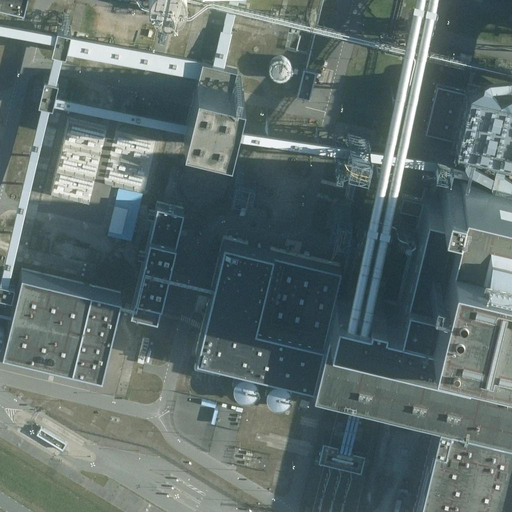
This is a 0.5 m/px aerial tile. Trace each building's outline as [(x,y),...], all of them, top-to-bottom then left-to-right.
[(0,0),(0,6),(24,12),(26,0),(0,0)] [(404,15),(408,0),(399,0),(396,12),(404,15)] [(412,0),(409,10),(414,12),(412,15),(417,17),(422,0),(412,0)] [(371,70),(370,101),(380,101),(379,103),(390,104),(391,96),(396,97),(397,69),(400,69),(401,58),(397,58),(397,65),(389,65),(389,64),(382,63),(381,71),(371,70)] [(237,66),(202,59),(185,132),(229,144),(242,88),(233,86),(237,66)] [(309,98),(316,70),(303,67),(296,95),(309,98)] [(465,91),(436,83),(426,130),(454,137),(465,91)] [(511,157),(511,99),(467,89),(454,144),(511,157)] [(104,133),(72,125),(70,132),(103,139),(104,133)] [(151,144),(118,136),(117,143),(149,151),(151,144)] [(62,166),(94,174),(96,167),(63,159),(62,166)] [(108,177),(141,185),(142,178),(110,170),(108,177)] [(198,356),(440,413),(416,511),(508,511),(511,497),(511,184),(461,172),(459,181),(444,178),(440,194),(423,190),(396,306),(360,298),(347,295),(334,292),(340,268),(225,241),(198,356)] [(92,182),(60,174),(58,181),(91,188),(92,182)] [(223,198),(246,201),(248,182),(225,179),(223,198)] [(132,241),(143,194),(118,188),(107,235),(132,241)] [(160,206),(135,315),(159,321),(185,211),(160,206)] [(120,291),(21,268),(2,348),(101,371),(120,291)] [(141,346),(139,360),(145,361),(147,347),(141,346)] [(247,373),(246,373),(245,373),(244,373),(242,374),(241,374),(240,374),(240,375),(239,375),(238,376),(237,377),(236,378),(235,379),(235,380),(234,381),(234,382),(234,383),(233,384),(233,385),(233,387),(234,388),(234,389),(234,390),(235,391),(235,392),(236,393),(237,394),(238,395),(239,396),(240,396),(240,397),(241,397),(242,397),(244,398),(245,398),(246,398),(247,398),(248,398),(249,397),(250,397),(251,397),(252,396),(253,396),(254,395),(254,394),(255,393),(256,393),(256,392),(257,391),(257,390),(258,389),(258,388),(258,387),(258,385),(258,384),(258,383),(258,382),(257,381),(257,380),(256,379),(256,378),(255,378),(254,377),(254,376),(253,375),(252,375),(251,374),(250,374),(249,374),(248,373),(247,373)] [(280,380),(279,380),(278,380),(277,380),(276,381),(275,381),(274,381),(273,382),(272,382),(271,383),(270,384),(270,385),(269,385),(268,386),(268,387),(268,388),(267,389),(267,390),(267,391),(267,393),(267,394),(267,395),(267,396),(268,397),(268,398),(268,399),(269,400),(270,400),(270,401),(271,402),(272,403),(273,403),(274,404),(275,404),(276,404),(277,405),(278,405),(279,405),(280,405),(281,405),(282,404),(283,404),(284,404),(285,403),(286,403),(287,402),(288,401),(289,400),(290,399),(290,398),(291,397),(291,396),(291,395),(291,394),(291,393),(291,391),(291,390),(291,389),(291,388),(290,387),(290,386),(289,385),(288,384),(287,383),(286,382),(285,382),(284,381),(283,381),(282,381),(281,380),(280,380)] [(67,442),(41,426),(36,434),(63,449),(67,442)]
